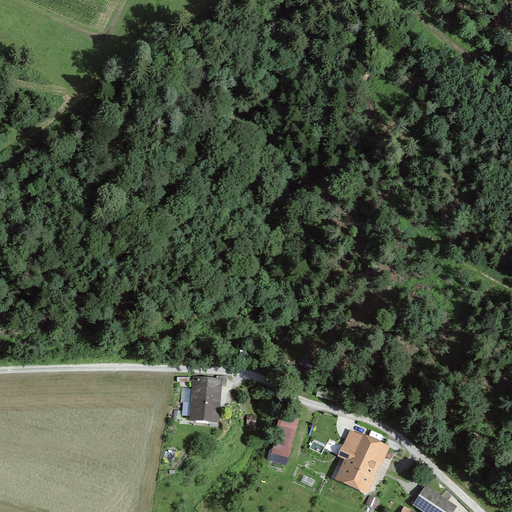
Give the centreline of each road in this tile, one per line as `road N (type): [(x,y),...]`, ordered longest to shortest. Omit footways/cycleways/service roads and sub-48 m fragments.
road 1 (track): [(476,511),(389,430),(254,376),(0,372)]
road 2 (track): [(212,0),(0,150)]
road 3 (track): [(511,85),(407,0)]
